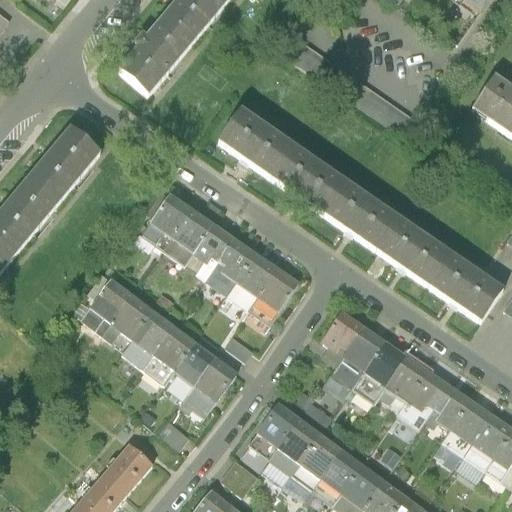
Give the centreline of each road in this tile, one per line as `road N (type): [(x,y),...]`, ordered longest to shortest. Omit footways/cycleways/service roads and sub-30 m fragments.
road 1 (residential): [(48,74),(334,273)]
road 2 (residential): [(334,273),(260,388),(163,511)]
road 3 (residential): [(334,273),(511,395)]
